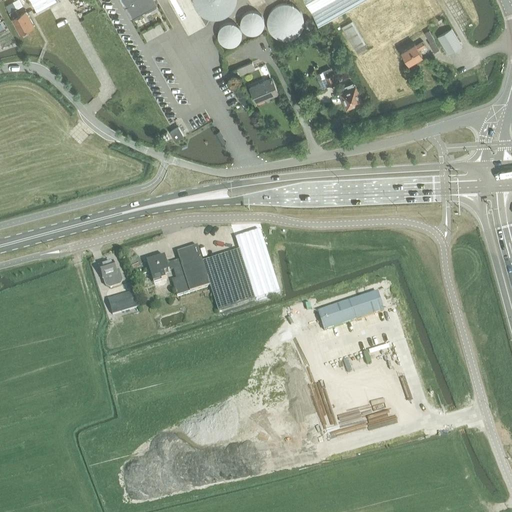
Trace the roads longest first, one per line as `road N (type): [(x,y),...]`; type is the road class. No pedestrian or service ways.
road 1 (unclassified): [(72,247),(184,219),(395,221),(427,229),(442,243),(466,350),(511,481)]
road 2 (unclassified): [(430,132),(212,171),(105,130),(47,72),(0,68)]
road 3 (primary): [(481,164),(300,175),(145,207)]
road 4 (primary): [(145,207),(481,186)]
road 5 (primary): [(0,246),(145,207)]
road 6 (primary): [(481,186),(511,322)]
